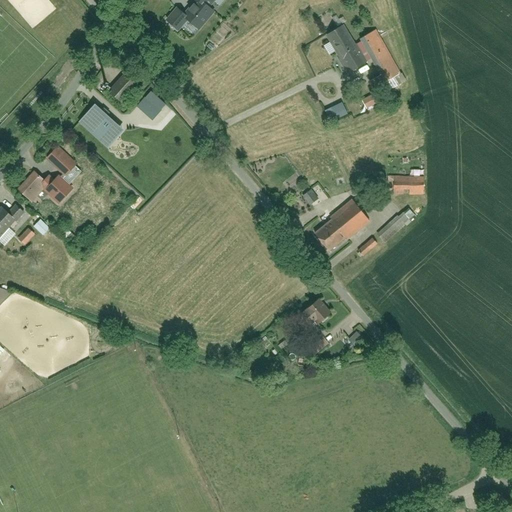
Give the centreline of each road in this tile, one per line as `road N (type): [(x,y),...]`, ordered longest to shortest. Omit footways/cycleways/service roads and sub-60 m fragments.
road 1 (residential): [(113,29),(497,471)]
road 2 (residential): [(113,29),(0,176)]
